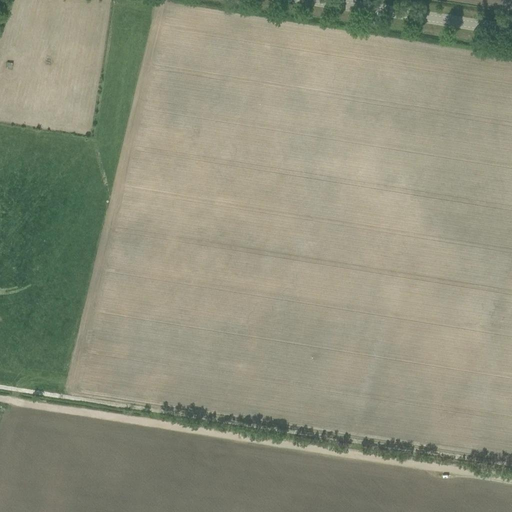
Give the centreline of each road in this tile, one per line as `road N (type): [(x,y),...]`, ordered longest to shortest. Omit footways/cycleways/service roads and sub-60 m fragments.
road 1 (track): [(0,397),(511,468)]
road 2 (unclassified): [(511,30),(315,0)]
